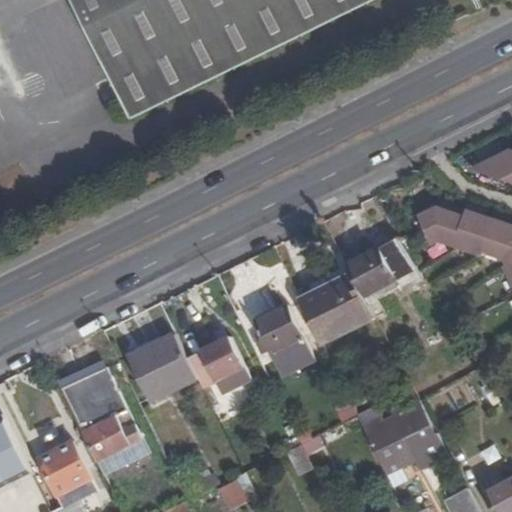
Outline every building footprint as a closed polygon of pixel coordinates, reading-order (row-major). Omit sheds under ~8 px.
[(44,0),(109,125),(363,0),(44,0)] [(511,149),(510,149),(486,161),(484,167),(483,173),(511,181),(511,149)] [(477,171),(483,173),(484,167),(486,161),(478,165),(471,169),(477,171)] [(444,203),(442,209),(464,216),(466,210),(444,203)] [(468,203),(466,210),(485,217),(488,209),(468,203)] [(416,217),(429,241),(440,236),(484,251),(485,249),(502,255),(507,263),(504,267),(511,283),(511,225),(485,217),(466,210),(464,216),(442,209),(437,207),(416,217)] [(423,283),(427,281),(413,257),(401,238),(396,241),(423,283)] [(374,312),(423,283),(396,241),(349,267),(355,277),(374,312)] [(324,347),(379,322),(374,312),(355,277),(302,302),(324,347)] [(284,378),(317,362),(290,305),(257,321),(284,378)] [(189,357),(179,336),(134,358),(156,402),(201,381),(189,357)] [(201,381),(203,386),(217,379),(247,365),(233,336),(189,357),(201,381)] [(84,377),(70,347),(58,353),(73,382),(84,377)] [(247,365),(217,379),(223,390),(252,375),(247,365)] [(73,382),(63,386),(102,467),(147,446),(108,366),(84,377),(73,382)] [(385,416),(364,426),(362,427),(387,477),(417,462),(423,471),(452,457),(421,398),(385,416)] [(358,415),(364,426),(385,416),(380,405),(358,415)] [(0,421),(0,487),(11,482),(33,471),(8,418),(0,421)] [(54,419),(28,435),(40,456),(67,440),(54,419)] [(75,442),(41,459),(59,495),(93,478),(75,442)] [(314,471),(302,445),(289,451),(301,477),(314,471)] [(511,511),(511,477),(488,489),(499,511),(511,511)] [(189,501),(208,491),(202,480),(183,489),(189,501)] [(249,502),(239,482),(221,490),(227,501),(231,500),(235,509),(249,502)] [(482,511),(470,490),(452,500),(458,511),(482,511)] [(0,511),(42,511),(36,499),(22,506),(15,491),(0,498),(0,511)] [(194,511),(189,501),(164,511),(194,511)] [(76,511),(71,502),(53,511),(52,511),(76,511)]
